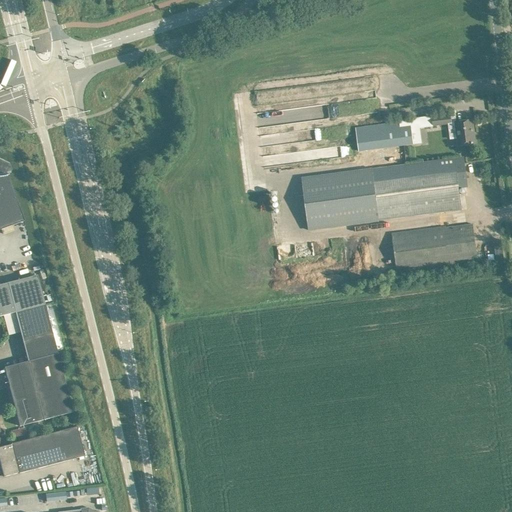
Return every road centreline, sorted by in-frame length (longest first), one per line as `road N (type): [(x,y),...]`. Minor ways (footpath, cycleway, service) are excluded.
road 1 (primary): [(150,511),(122,328),(65,80)]
road 2 (primary): [(32,92),(137,511)]
road 3 (tertiary): [(65,80),(207,32),(251,0)]
road 4 (tertiary): [(225,0),(61,62)]
road 5 (tertiary): [(511,140),(494,0)]
